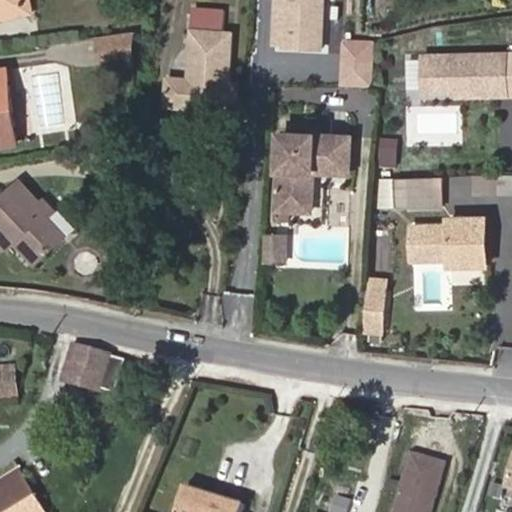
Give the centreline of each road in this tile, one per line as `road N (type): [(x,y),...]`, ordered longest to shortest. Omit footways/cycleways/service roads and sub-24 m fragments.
road 1 (tertiary): [(0,310),(350,373),(511,391)]
road 2 (unknown): [(408,380),(376,511)]
road 3 (unknown): [(511,391),(472,511)]
